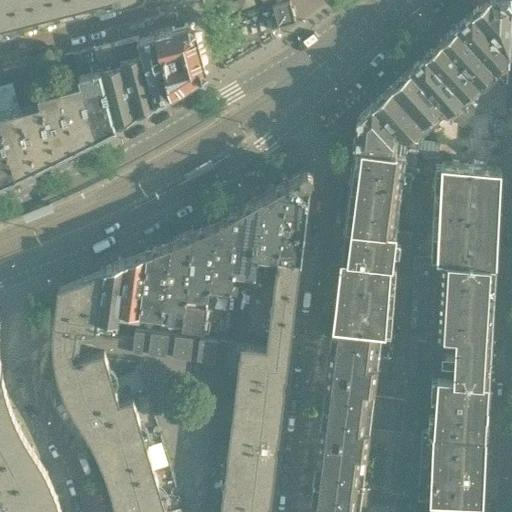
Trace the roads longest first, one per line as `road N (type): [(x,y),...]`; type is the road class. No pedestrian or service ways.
road 1 (residential): [(316,105),(326,170),(289,511)]
road 2 (tertiary): [(14,273),(170,201),(316,105)]
road 3 (tertiary): [(286,54),(116,159),(0,211)]
road 4 (residential): [(14,273),(37,393),(94,511)]
road 5 (residential): [(502,511),(511,285)]
road 6 (residential): [(0,50),(155,10),(162,0)]
road 7 (tertiary): [(316,105),(432,0)]
